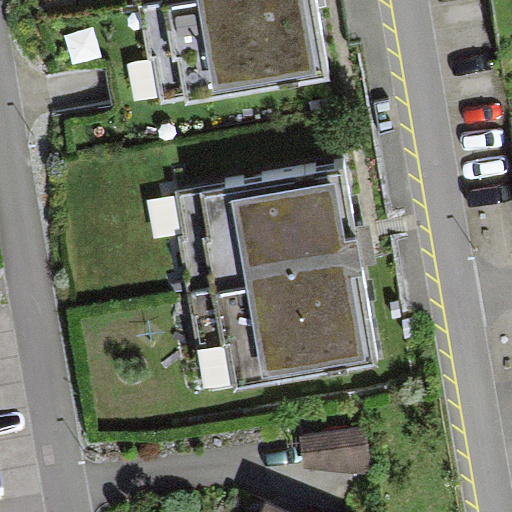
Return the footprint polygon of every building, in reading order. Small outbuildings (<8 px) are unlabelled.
[(318,0),(141,0),(157,96),(330,68),(318,0)] [(346,158),(179,188),(213,381),(380,351),(346,158)] [(307,469),(373,467),(372,429),(306,431),(307,469)] [(0,501),(9,500),(0,449),(0,501)] [(322,511),(265,488),(255,511),(322,511)]
